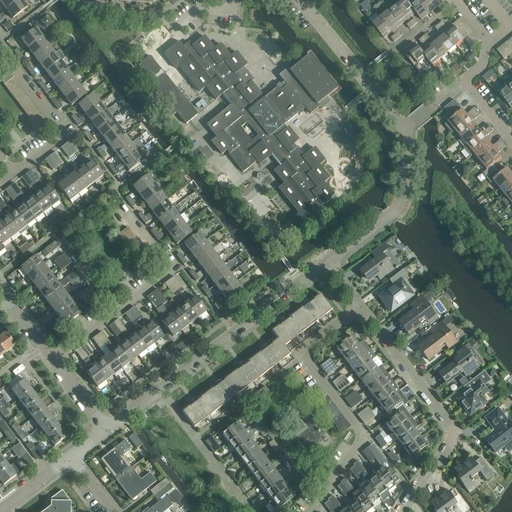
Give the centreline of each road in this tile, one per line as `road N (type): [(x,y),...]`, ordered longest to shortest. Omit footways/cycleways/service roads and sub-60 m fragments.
road 1 (residential): [(107,429),(325,265)]
road 2 (unclassified): [(359,309),(301,352),(365,437),(310,511)]
road 3 (unclassified): [(325,265),(395,213),(406,130)]
road 4 (unclassified): [(406,130),(298,0)]
road 5 (unclassified): [(457,434),(359,309)]
road 6 (residential): [(12,175),(60,132),(5,56)]
road 7 (unclassified): [(116,311),(170,270),(128,216)]
